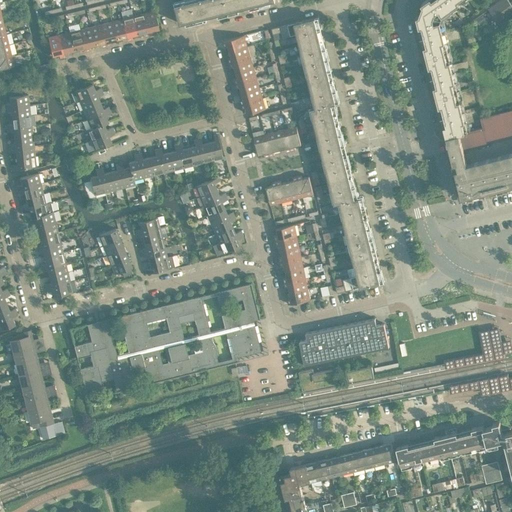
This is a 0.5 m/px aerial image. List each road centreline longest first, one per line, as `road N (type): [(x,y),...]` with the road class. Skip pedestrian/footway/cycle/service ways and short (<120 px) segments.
road 1 (residential): [(511,397),(254,435)]
road 2 (residential): [(263,261),(40,315)]
road 3 (residential): [(263,261),(276,316),(291,325),(411,293)]
road 4 (residential): [(378,157),(338,2)]
road 5 (tertiary): [(405,152),(374,2)]
road 6 (residential): [(228,117),(263,261)]
road 7 (residential): [(436,144),(404,0)]
road 8 (residential): [(40,315),(0,180)]
road 9 (residential): [(411,293),(378,157)]
road 10 (residential): [(205,33),(338,2)]
